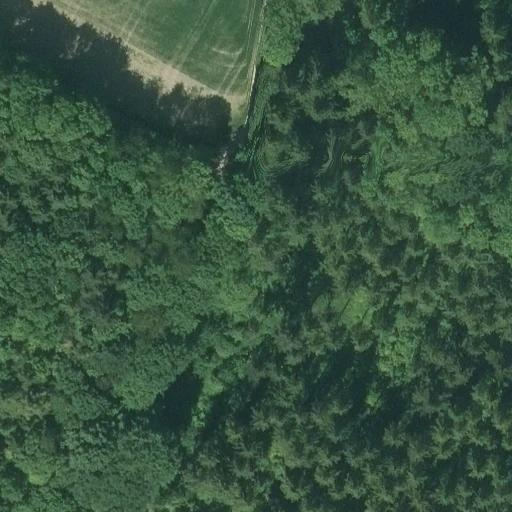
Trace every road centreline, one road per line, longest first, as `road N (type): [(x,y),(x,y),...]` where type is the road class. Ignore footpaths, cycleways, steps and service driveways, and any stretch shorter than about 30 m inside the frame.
road 1 (track): [(197,103),(65,339),(0,425)]
road 2 (track): [(197,103),(11,0)]
road 3 (track): [(261,0),(197,103)]
